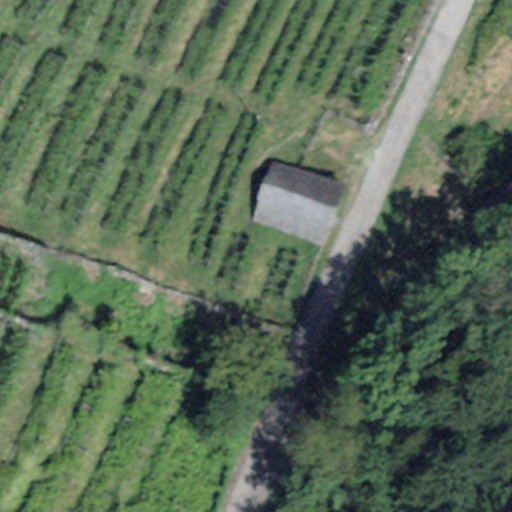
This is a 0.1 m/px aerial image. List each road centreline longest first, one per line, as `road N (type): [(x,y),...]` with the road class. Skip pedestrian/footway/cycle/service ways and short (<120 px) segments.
road 1 (unclassified): [(455,0),(316,300),(238,511)]
road 2 (unclassified): [(511,206),(366,345),(244,511)]
